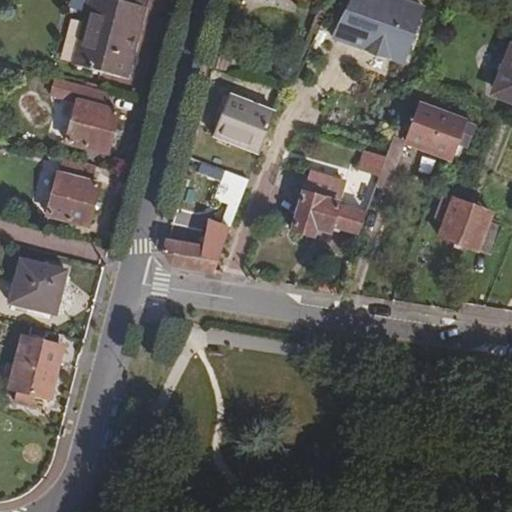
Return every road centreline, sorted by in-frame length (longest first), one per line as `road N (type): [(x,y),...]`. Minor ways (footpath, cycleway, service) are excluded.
road 1 (unclassified): [(128,283),(511,346)]
road 2 (residential): [(128,283),(202,0)]
road 3 (residential): [(60,511),(128,283)]
